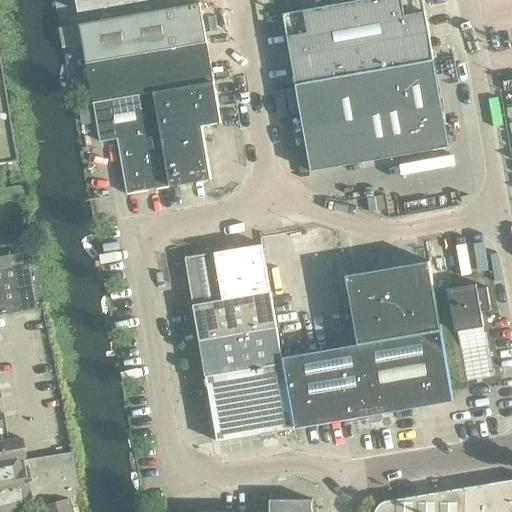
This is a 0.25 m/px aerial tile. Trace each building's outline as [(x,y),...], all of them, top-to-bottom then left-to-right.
[(77,0),(79,12),(146,0),(77,0)] [(423,0),(360,0),(352,1),(365,72),(434,60),(423,0)] [(365,72),(352,1),(283,14),(296,85),(365,72)] [(87,63),(207,42),(201,3),(80,24),(87,63)] [(214,81),(207,42),(87,63),(94,102),(154,92),(214,81)] [(0,164),(16,162),(0,57),(0,164)] [(434,60),(365,72),(381,159),(449,147),(434,60)] [(381,159),(365,72),(296,85),(312,171),(381,159)] [(214,81),(154,92),(170,186),(212,179),(202,125),(222,122),(214,81)] [(154,92),(94,102),(101,142),(118,139),(127,194),(170,186),(154,92)] [(0,202),(23,199),(21,185),(14,186),(13,176),(0,178),(0,202)] [(370,211),(385,209),(383,196),(368,199),(370,211)] [(39,236),(30,237),(33,257),(42,256),(39,236)] [(262,244),(215,252),(186,258),(194,305),(270,291),(262,244)] [(0,256),(0,268),(29,264),(27,252),(0,256)] [(430,261),(347,276),(359,345),(363,344),(442,330),(430,261)] [(0,315),(36,309),(28,264),(0,268),(0,315)] [(477,284),(449,289),(465,380),(476,378),(476,383),(481,382),(482,378),(495,376),(494,369),(490,369),(488,356),(492,356),(492,352),(488,352),(481,312),(491,310),(487,287),(477,289),(477,284)] [(271,291),(270,291),(194,305),(201,342),(277,328),(271,291)] [(277,328),(201,342),(207,377),(283,363),(282,358),(277,328)] [(453,397),(442,330),(363,344),(375,415),(395,412),(394,407),(453,397)] [(363,344),(359,345),(282,358),(283,363),(294,425),(355,414),(356,418),(375,415),(363,344)] [(294,425),(283,363),(207,377),(218,442),(294,428),(294,425)] [(0,437),(0,511),(39,504),(70,497),(79,495),(71,453),(22,461),(21,456),(22,456),(18,438),(1,441),(0,437)] [(511,511),(511,479),(466,488),(385,501),(381,503),(380,504),(379,506),(378,507),(377,509),(376,511),(375,511),(511,511)] [(74,511),(70,497),(39,504),(41,511),(74,511)] [(198,511),(197,511),(312,511),(312,499),(270,499),(270,511),(198,511)]
